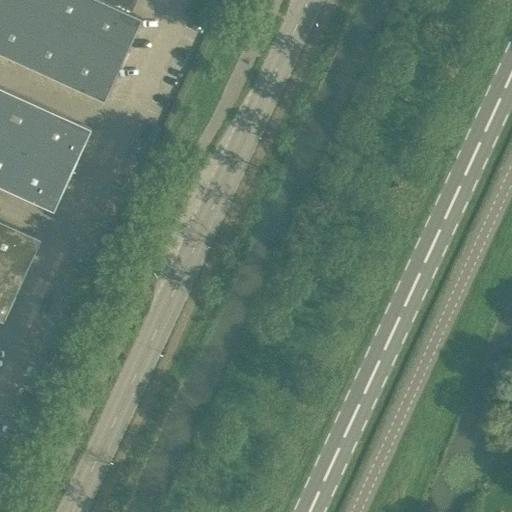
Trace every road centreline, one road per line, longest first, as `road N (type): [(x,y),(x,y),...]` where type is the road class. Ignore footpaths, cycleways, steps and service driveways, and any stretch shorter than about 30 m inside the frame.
road 1 (primary): [(72,511),(305,0)]
road 2 (tertiary): [(310,511),(511,72)]
road 3 (unclassified): [(350,511),(511,165)]
road 4 (unknown): [(0,62),(115,115)]
